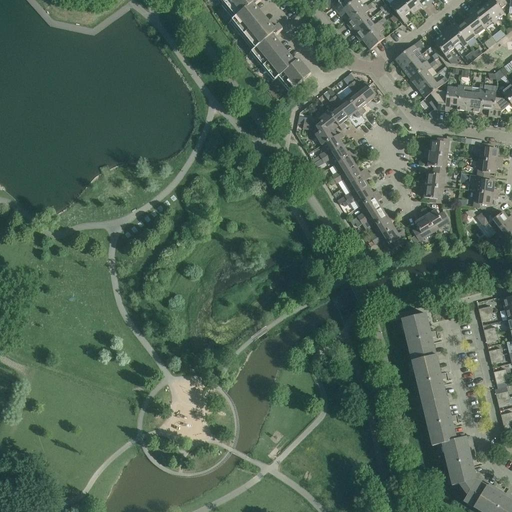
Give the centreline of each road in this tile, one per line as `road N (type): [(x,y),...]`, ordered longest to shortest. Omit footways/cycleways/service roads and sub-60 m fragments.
road 1 (residential): [(511,478),(489,464),(471,428),(446,323),(459,320),(455,303),(511,289)]
road 2 (residential): [(269,0),(325,83),(352,62)]
